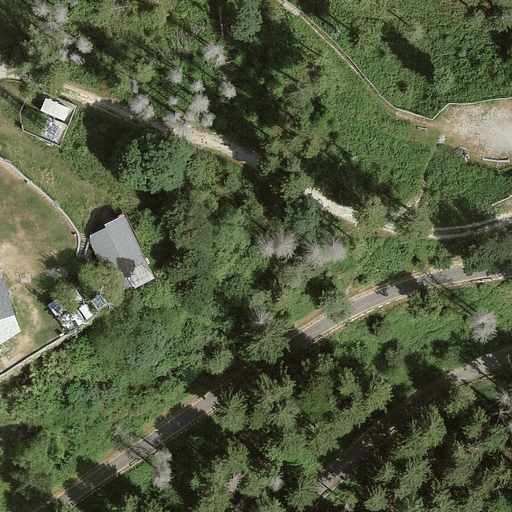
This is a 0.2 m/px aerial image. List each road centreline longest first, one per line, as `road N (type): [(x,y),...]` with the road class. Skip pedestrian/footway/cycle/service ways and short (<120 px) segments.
road 1 (track): [(511,207),(437,231),(379,228),(239,155),(0,61)]
road 2 (unclassified): [(35,511),(360,304),(511,265)]
road 3 (unclassified): [(511,359),(478,373),(326,511)]
